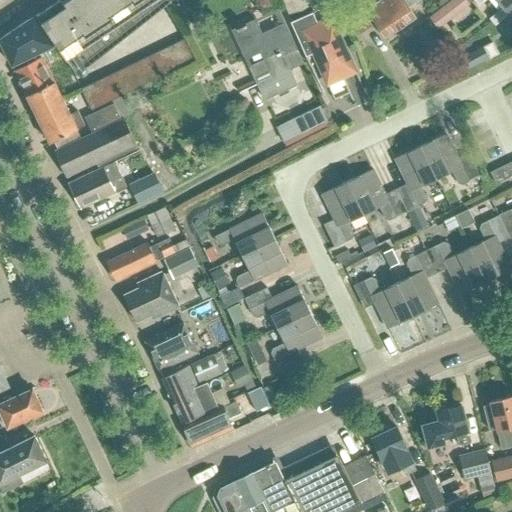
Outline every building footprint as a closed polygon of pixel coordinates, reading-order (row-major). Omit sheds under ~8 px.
[(57,0),(35,15),(54,46),(76,74),(159,9),(169,0),(57,0)] [(280,0),(288,14),(299,12),(318,0),(280,0)] [(378,0),(365,9),(385,38),(416,17),(408,6),(416,0),(378,0)] [(450,0),(428,17),(438,29),(470,5),(466,0),(450,0)] [(511,2),(511,0),(474,0),(479,6),(485,0),(497,0),(503,6),(505,9),(511,2)] [(511,2),(505,9),(503,6),(489,18),(495,25),(509,13),(511,16),(511,2)] [(345,18),(357,36),(371,26),(360,8),(345,18)] [(265,99),(296,84),(283,55),(296,49),(278,9),(277,9),(283,23),(261,33),(255,19),(236,28),(238,30),(234,32),(241,48),(245,47),(249,56),(260,51),(272,76),(239,91),(239,92),(259,83),(261,88),(260,88),(265,99)] [(290,22),(291,23),(310,65),(311,64),(307,56),(313,53),(334,99),(350,92),(343,76),(356,71),(331,16),(317,23),(312,12),(290,22)] [(54,46),(35,15),(3,36),(3,35),(2,36),(1,36),(0,38),(0,41),(0,42),(1,43),(12,65),(39,54),(54,46)] [(229,51),(223,34),(211,39),(218,56),(229,51)] [(81,89),(91,109),(191,60),(181,40),(81,89)] [(467,69),(490,57),(483,45),(461,57),(467,69)] [(61,97),(39,54),(12,65),(50,143),(84,125),(68,93),(61,97)] [(92,132),(54,150),(67,177),(96,163),(98,166),(138,147),(123,117),(131,113),(124,98),(84,117),(92,132)] [(277,127),(284,141),(327,120),(320,106),(277,127)] [(6,146),(23,145),(23,129),(5,129),(6,146)] [(458,158),(445,133),(420,145),(436,178),(452,171),(457,183),(462,184),(479,176),(469,153),(458,158)] [(436,178),(420,145),(395,158),(407,183),(396,189),(407,211),(414,208),(425,202),(426,198),(420,186),(436,178)] [(108,163),(69,182),(81,208),(127,186),(114,160),(108,163)] [(511,175),(511,161),(490,172),(496,183),(511,175)] [(372,168),(347,181),(363,214),(379,206),(385,218),(389,220),(407,211),(396,189),(385,194),(372,168)] [(129,182),(132,189),(138,202),(163,191),(154,171),(129,182)] [(363,214),(347,181),(322,193),(334,219),(323,224),(334,246),(352,238),(353,233),(348,221),(363,214)] [(145,215),(155,236),(173,227),(163,206),(145,215)] [(205,214),(212,229),(226,223),(218,208),(205,214)] [(414,208),(407,211),(412,220),(418,217),(414,208)] [(509,237),(511,236),(511,208),(498,215),(509,237)] [(242,254),(275,238),(262,213),(214,236),(218,243),(222,244),(234,239),(242,254)] [(485,240),(469,247),(485,280),(511,268),(498,243),(509,237),(498,215),(481,223),(479,228),(485,240)] [(199,243),(208,239),(202,227),(193,231),(199,243)] [(370,234),(357,240),(363,253),(376,246),(370,234)] [(177,251),(176,251),(170,237),(150,246),(148,242),(107,261),(116,280),(177,251)] [(275,238),(242,254),(249,270),(237,276),(236,280),(239,287),(287,264),(275,238)] [(443,241),(426,250),(437,272),(448,267),(460,293),(485,280),(469,247),(454,255),(448,243),(443,241)] [(163,258),(173,278),(198,266),(189,246),(163,258)] [(347,248),(334,254),(338,263),(351,256),(347,248)] [(389,268),(399,264),(391,248),(382,253),(389,268)] [(406,263),(412,275),(396,282),(413,316),(438,303),(426,278),(437,272),(426,250),(408,258),(406,263)] [(217,289),(229,283),(221,267),(209,272),(217,289)] [(179,307),(162,272),(145,280),(147,284),(123,295),(136,321),(151,315),(153,319),(179,307)] [(371,277),(353,285),(364,308),(375,302),(387,328),(413,316),(396,282),(381,290),(375,278),(371,277)] [(196,289),(202,301),(211,297),(206,284),(196,289)] [(310,311),(298,285),(272,298),(267,287),(244,298),(253,316),(257,317),(269,311),(277,327),(310,311)] [(238,302),(226,308),(234,324),(246,319),(238,302)] [(310,311),(277,327),(284,342),(272,348),(271,353),(279,370),(302,359),(297,349),(322,336),(310,311)] [(183,323),(145,341),(159,370),(191,354),(189,350),(195,347),(183,323)] [(227,331),(213,337),(219,352),(233,346),(227,331)] [(190,363),(198,383),(221,373),(213,353),(190,363)] [(244,364),(229,372),(237,389),(253,381),(244,364)] [(207,382),(197,386),(188,365),(162,377),(182,423),(217,407),(207,382)] [(0,390),(9,387),(1,369),(0,369),(0,390)] [(268,404),(277,400),(270,384),(261,388),(268,404)] [(32,388),(0,402),(0,415),(2,414),(8,426),(42,411),(32,388)] [(511,395),(489,401),(490,403),(483,405),(489,430),(496,428),(501,449),(502,449),(504,457),(511,454),(511,395)] [(235,401),(183,424),(193,446),(232,429),(228,418),(240,412),(235,401)] [(461,405),(437,411),(434,412),(436,419),(420,424),(427,448),(446,443),(445,439),(457,436),(459,444),(470,441),(461,405)] [(396,426),(371,438),(381,459),(382,459),(388,473),(402,466),(405,474),(416,469),(406,447),(396,426)] [(46,460),(37,442),(34,435),(0,451),(0,487),(3,492),(30,479),(26,470),(46,460)] [(465,477),(490,471),(485,450),(460,456),(465,477)] [(270,511),(277,508),(279,511),(340,511),(383,492),(365,455),(343,466),(337,454),(284,480),(275,461),(220,487),(217,494),(226,511),(270,511)] [(511,454),(504,457),(489,460),(494,481),(511,477),(511,454)] [(428,509),(443,503),(444,502),(430,472),(414,479),(428,509)]
